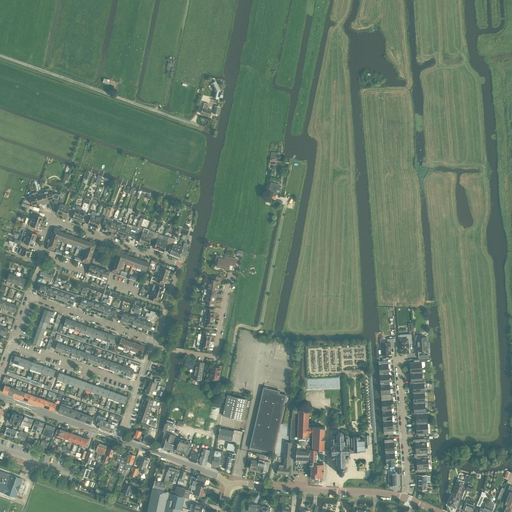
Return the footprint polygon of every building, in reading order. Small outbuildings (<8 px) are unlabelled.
[(215,81),(211,83),(215,91),(213,98),(218,99),(220,91),(215,81)] [(208,109),(209,104),(204,103),(203,108),(202,108),(201,113),(210,116),(211,110),(208,109)] [(271,190),(269,197),(275,198),(277,189),(279,190),(280,186),(272,184),(272,185),(270,184),(269,190),(271,190)] [(49,188),(43,190),(43,192),(45,196),(47,196),(48,200),(54,198),(55,199),(54,202),(57,204),(57,203),(60,195),(57,194),(53,195),(52,191),(50,192),(49,188)] [(32,197),(30,198),(32,205),(38,203),(37,198),(39,198),(38,194),(37,192),(31,193),(32,197)] [(39,198),(37,198),(38,203),(39,205),(44,203),(45,204),(49,203),(48,200),(47,196),(45,196),(43,192),(38,194),(39,198)] [(57,204),(54,210),(57,211),(57,213),(62,215),(65,205),(60,203),(60,204),(57,203),(57,204)] [(65,205),(62,215),(66,217),(67,215),(70,216),(72,209),(69,208),(70,206),(65,205)] [(41,223),(43,217),(38,215),(39,212),(33,210),(32,209),(31,213),(33,214),(31,219),(41,223)] [(72,209),(70,216),(73,217),(72,219),(77,221),(81,210),(76,209),(75,210),(72,209)] [(81,210),(77,221),(82,222),(83,221),(86,222),(88,215),(85,214),(85,212),(81,210)] [(88,215),(86,222),(88,223),(88,224),(93,226),(96,216),(91,214),(91,216),(88,215)] [(96,216),(93,226),(97,228),(98,226),(101,227),(104,220),(105,216),(105,215),(102,214),(101,218),(96,216)] [(105,216),(101,227),(104,228),(103,230),(106,231),(106,229),(109,230),(113,220),(113,219),(108,218),(108,217),(105,216)] [(132,226),(128,237),(131,238),(130,240),(133,240),(135,233),(138,234),(141,227),(143,221),(144,219),(140,217),(139,221),(140,221),(137,227),(132,225),(132,226)] [(39,228),(41,223),(31,219),(29,218),(27,224),(23,222),(22,226),(25,227),(26,227),(33,229),(34,227),(39,228)] [(113,220),(109,230),(112,231),(110,235),(112,236),(118,221),(118,220),(113,218),(113,219),(113,220)] [(118,221),(112,236),(114,236),(116,233),(119,234),(122,223),(123,223),(118,221)] [(122,223),(119,234),(121,235),(120,238),(122,239),(127,225),(127,224),(122,223)] [(127,225),(122,239),(124,240),(125,236),(128,237),(132,226),(127,224),(127,225)] [(32,232),(33,229),(26,227),(25,227),(21,235),(25,236),(35,240),(37,234),(32,232)] [(61,232),(62,229),(55,227),(47,249),(54,252),(58,240),(57,240),(60,232),(61,232)] [(141,227),(138,234),(141,235),(140,236),(138,242),(143,244),(147,234),(149,230),(144,228),(141,227)] [(147,234),(143,244),(149,246),(150,243),(152,244),(153,241),(156,233),(153,231),(153,232),(149,231),(149,230),(147,234)] [(66,234),(61,232),(60,232),(57,240),(58,240),(63,242),(66,234)] [(156,233),(153,241),(156,242),(154,248),(159,250),(163,240),(164,236),(159,235),(160,234),(156,233)] [(18,243),(20,244),(27,247),(27,244),(33,246),(35,240),(25,236),(21,235),(19,241),(19,240),(18,243)] [(163,240),(159,250),(164,252),(166,246),(169,247),(172,238),(164,235),(164,236),(163,240)] [(172,238),(169,247),(171,248),(169,253),(175,255),(178,245),(174,244),(175,239),(172,238)] [(89,264),(94,248),(97,242),(90,239),(89,242),(86,250),(82,262),(89,264)] [(86,250),(89,242),(84,240),(81,248),(86,250)] [(178,245),(175,255),(180,257),(181,253),(183,254),(183,256),(186,257),(188,251),(187,251),(188,248),(186,247),(188,244),(184,242),(183,247),(178,245)] [(29,257),(31,251),(26,249),(27,247),(20,244),(17,253),(19,254),(29,257)] [(125,255),(126,252),(119,250),(111,272),(118,275),(122,263),(125,255)] [(130,256),(125,255),(122,263),(127,265),(130,256)] [(218,261),(217,267),(229,269),(230,264),(235,265),(237,259),(225,257),(224,260),(221,260),(222,257),(216,256),(215,261),(218,261)] [(159,263),(158,266),(160,267),(158,272),(169,276),(171,270),(166,269),(167,266),(159,263)] [(92,275),(95,266),(90,265),(87,273),(92,275)] [(107,282),(108,279),(107,279),(110,272),(105,270),(102,278),(105,279),(104,281),(107,282)] [(13,282),(16,272),(15,271),(14,275),(9,273),(7,280),(13,282)] [(20,277),(16,276),(17,272),(16,272),(13,282),(18,284),(22,274),(21,273),(20,277)] [(152,276),(151,279),(160,282),(160,280),(166,282),(169,276),(158,272),(156,278),(152,276)] [(25,279),(22,278),(23,274),(22,274),(18,284),(24,286),(26,279),(27,280),(29,276),(26,275),(25,279)] [(150,282),(150,283),(154,284),(152,289),(162,293),(164,287),(158,285),(160,282),(151,279),(150,282)] [(208,284),(207,289),(217,290),(217,291),(218,291),(219,288),(217,288),(219,281),(212,280),(211,283),(205,282),(205,284),(208,284)] [(41,284),(39,292),(44,294),(47,287),(41,284)] [(47,287),(44,294),(50,296),(53,289),(53,287),(51,286),(50,288),(47,287)] [(53,289),(50,296),(56,298),(58,291),(59,289),(53,287),(53,289)] [(58,291),(56,298),(62,300),(65,291),(59,289),(58,291)] [(147,294),(146,298),(157,302),(158,299),(160,300),(162,293),(152,289),(150,295),(147,294)] [(206,295),(216,297),(219,297),(220,294),(217,294),(216,294),(217,291),(217,290),(207,289),(206,295)] [(65,291),(62,300),(67,302),(70,293),(65,291)] [(70,293),(67,302),(73,304),(74,300),(77,301),(79,295),(76,294),(76,295),(70,293)] [(209,302),(209,305),(216,307),(217,301),(215,300),(216,297),(206,295),(203,294),(202,296),(206,297),(205,301),(209,302)] [(83,297),(80,296),(78,301),(81,302),(80,305),(86,307),(88,300),(89,298),(87,297),(86,299),(82,298),(83,297)] [(10,303),(7,302),(8,298),(7,298),(3,308),(9,310),(13,300),(12,299),(10,303)] [(88,300),(86,307),(92,309),(94,302),(95,300),(92,299),(92,301),(88,300)] [(16,305),(13,304),(14,300),(13,300),(9,310),(15,312),(17,305),(18,306),(19,302),(17,301),(16,305)] [(97,311),(100,304),(94,302),(92,309),(97,311)] [(105,306),(106,304),(103,303),(102,305),(100,304),(97,311),(103,313),(105,306)] [(108,316),(111,308),(105,306),(103,313),(108,316)] [(112,307),(111,308),(108,316),(114,318),(115,315),(118,316),(120,310),(112,307)] [(127,322),(129,315),(124,313),(124,311),(125,309),(122,308),(121,310),(119,316),(122,317),(121,320),(127,322)] [(214,310),(214,309),(204,308),(203,311),(205,312),(204,317),(214,319),(215,313),(212,313),(213,310),(214,310)] [(53,315),(54,312),(45,309),(43,315),(51,318),(52,315),(53,315)] [(152,323),(156,312),(151,311),(150,314),(149,313),(148,317),(146,321),(144,328),(150,330),(152,323)] [(49,324),(51,318),(43,315),(41,321),(47,323),(49,324)] [(132,324),(135,317),(129,315),(127,322),(132,324)] [(138,326),(141,319),(141,317),(139,316),(138,318),(135,317),(132,324),(138,326)] [(213,324),(214,319),(204,317),(203,322),(202,322),(201,326),(211,327),(210,327),(210,324),(213,324)] [(69,328),(71,321),(66,319),(63,326),(69,328)] [(144,328),(146,321),(141,319),(138,326),(144,328)] [(45,329),(47,323),(41,321),(38,326),(45,329)] [(75,330),(77,323),(71,321),(69,328),(75,330)] [(8,328),(4,327),(5,324),(4,323),(0,334),(6,336),(9,329),(10,329),(11,325),(9,325),(8,328)] [(85,334),(88,326),(82,324),(80,332),(85,334)] [(43,335),(45,329),(38,326),(37,332),(43,335)] [(91,336),(93,328),(88,326),(85,334),(91,336)] [(210,333),(210,332),(200,330),(199,334),(201,334),(200,340),(210,341),(211,336),(208,335),(209,332),(210,333)] [(41,340),(43,335),(37,332),(34,338),(41,340)] [(107,341),(110,334),(104,332),(102,339),(107,341)] [(115,347),(117,340),(114,339),(115,336),(110,334),(107,341),(113,343),(112,346),(115,347)] [(411,334),(400,335),(400,339),(401,350),(409,349),(408,342),(412,342),(411,336),(411,334)] [(420,337),(420,335),(416,335),(417,349),(427,349),(427,337),(420,337)] [(39,346),(41,340),(34,338),(32,344),(39,346)] [(124,347),(127,340),(121,338),(120,341),(117,340),(115,347),(117,348),(118,345),(124,347)] [(382,355),(384,354),(390,354),(390,348),(394,348),(393,338),(387,339),(387,342),(381,343),(382,355)] [(130,350),(133,342),(127,340),(124,347),(130,350)] [(209,347),(210,341),(200,340),(199,345),(198,345),(197,348),(207,350),(206,350),(206,347),(209,347)] [(136,352),(139,344),(133,342),(130,350),(136,352)] [(60,352),(63,345),(57,343),(55,350),(60,352)] [(142,354),(144,347),(139,344),(136,352),(142,354)] [(66,354),(68,347),(63,345),(60,352),(66,354)] [(82,359),(85,352),(79,351),(77,358),(82,359)] [(93,363),(96,356),(90,354),(88,361),(93,363)] [(12,356),(10,363),(13,364),(13,362),(19,364),(21,358),(16,356),(15,357),(12,356)] [(99,365),(101,358),(96,356),(93,363),(99,365)] [(21,358),(19,364),(25,367),(27,360),(21,358)] [(104,367),(107,360),(101,358),(99,365),(104,367)] [(378,361),(379,369),(387,369),(387,364),(388,364),(388,360),(386,360),(386,358),(382,358),(382,361),(378,361)] [(27,360),(25,367),(30,369),(33,362),(27,360)] [(196,362),(185,360),(184,367),(195,369),(193,379),(201,381),(202,375),(201,374),(202,369),(200,368),(201,362),(196,361),(196,362)] [(421,372),(420,362),(410,363),(410,362),(409,362),(409,363),(410,363),(410,364),(410,373),(421,372)] [(38,364),(36,371),(42,373),(44,366),(38,364)] [(121,373),(126,375),(129,368),(129,366),(124,364),(123,366),(121,373)] [(219,380),(221,366),(218,365),(218,368),(212,367),(209,378),(213,379),(213,380),(216,381),(216,380),(217,379),(219,380)] [(42,373),(41,375),(47,377),(47,375),(48,375),(50,368),(44,366),(42,373)] [(50,368),(48,375),(53,377),(56,370),(50,368)] [(63,381),(66,375),(60,372),(57,379),(63,381)] [(421,383),(421,372),(410,373),(411,383),(412,383),(421,383)] [(69,383),(71,377),(66,375),(63,381),(69,383)] [(7,382),(8,378),(5,377),(3,381),(2,384),(5,385),(2,392),(8,394),(10,387),(5,385),(6,382),(7,382)] [(74,385),(77,379),(71,377),(69,383),(74,385)] [(150,380),(148,386),(157,389),(159,382),(161,382),(161,379),(156,378),(152,377),(151,381),(150,380)] [(80,387),(82,381),(77,379),(74,385),(80,387)] [(15,389),(13,396),(18,398),(20,390),(21,388),(18,387),(20,382),(20,381),(18,380),(18,381),(15,389)] [(86,389),(88,383),(82,381),(80,387),(86,389)] [(91,391),(94,385),(88,383),(86,389),(91,391)] [(421,383),(412,383),(413,393),(412,393),(423,393),(422,383),(421,383)] [(97,393),(99,387),(94,385),(91,391),(97,393)] [(148,386),(146,392),(152,394),(153,391),(158,393),(157,395),(159,395),(161,396),(163,392),(161,391),(159,390),(157,389),(148,386)] [(102,395),(105,389),(99,387),(97,393),(102,395)] [(108,397),(111,391),(105,389),(102,395),(108,397)] [(380,390),(381,398),(392,397),(392,395),(390,395),(390,393),(389,393),(389,389),(380,390)] [(31,394),(32,391),(29,390),(28,393),(26,392),(23,400),(28,401),(31,394)] [(273,452),(282,410),(286,395),(263,390),(250,447),(273,452)] [(114,399),(116,393),(111,391),(108,397),(114,399)] [(119,401),(122,395),(116,393),(114,399),(119,401)] [(424,403),(423,393),(412,393),(413,393),(413,403),(424,403)] [(125,403),(128,397),(122,395),(119,401),(125,403)] [(242,420),(247,400),(227,395),(223,416),(242,420)] [(144,397),(142,403),(157,408),(158,407),(152,405),(154,400),(144,397)] [(393,399),(392,397),(381,398),(382,406),(390,405),(389,401),(391,401),(391,399),(393,399)] [(63,414),(66,407),(67,405),(61,403),(58,412),(63,414)] [(157,408),(142,403),(140,408),(150,412),(151,407),(157,409),(157,408)] [(424,413),(424,403),(413,403),(413,404),(414,413),(414,414),(415,414),(424,413)] [(71,409),(72,407),(70,406),(69,408),(66,407),(63,414),(69,416),(71,409)] [(140,408),(138,414),(153,419),(154,418),(148,416),(150,412),(140,408)] [(74,418),(77,411),(75,410),(71,409),(69,416),(74,418)] [(298,437),(297,441),(296,451),(295,451),(294,461),(309,461),(310,449),(311,436),(308,436),(308,433),(308,427),(309,410),(293,410),(292,419),(291,418),(290,437),(294,438),(294,437),(298,437)] [(9,422),(14,423),(15,421),(17,414),(18,414),(13,412),(9,422)] [(85,422),(88,415),(82,413),(80,420),(85,422)] [(424,413),(415,414),(416,424),(426,423),(426,413),(424,413)] [(22,416),(18,414),(17,414),(15,421),(14,423),(17,424),(19,425),(22,416)] [(153,419),(138,414),(136,420),(146,423),(147,418),(153,420),(153,419)] [(90,424),(93,417),(88,415),(85,422),(90,424)] [(98,421),(96,426),(100,428),(101,428),(104,418),(104,417),(98,415),(96,421),(98,421)] [(25,429),(25,428),(29,418),(24,416),(21,424),(21,426),(20,427),(25,429)] [(25,428),(28,428),(30,429),(33,420),(29,418),(25,428)] [(166,419),(162,431),(165,432),(168,425),(173,427),(175,422),(166,419)] [(32,428),(31,430),(33,431),(36,432),(37,429),(39,422),(35,420),(32,428)] [(427,434),(426,423),(416,424),(416,434),(417,434),(417,437),(424,436),(424,434),(427,434)] [(47,436),(50,426),(46,424),(42,434),(47,436)] [(392,430),(391,425),(383,426),(384,434),(388,434),(388,437),(392,436),(392,434),(393,434),(393,430),(392,430)] [(51,438),(52,435),(55,427),(50,426),(47,436),(51,438)] [(149,445),(152,438),(149,437),(152,427),(148,426),(142,442),(149,445)] [(3,433),(10,436),(10,435),(12,429),(8,427),(5,427),(3,433)] [(324,427),(313,427),(308,427),(308,433),(313,433),(312,449),(316,449),(324,449),(324,442),(325,434),(324,434),(324,427)] [(232,441),(234,431),(220,428),(218,438),(232,441)] [(57,429),(54,437),(62,440),(66,431),(60,429),(60,430),(57,429)] [(140,442),(142,436),(140,435),(142,431),(136,429),(132,439),(140,442)] [(69,440),(71,433),(66,431),(62,440),(65,441),(66,438),(69,440)] [(332,435),(332,436),(331,437),(331,436),(330,437),(331,437),(331,440),(330,440),(330,441),(330,445),(331,445),(331,446),(329,446),(330,454),(331,454),(332,458),(331,458),(331,459),(332,459),(336,458),(336,462),(336,463),(337,467),(336,467),(336,468),(337,468),(338,468),(339,469),(337,469),(337,470),(337,471),(339,471),(339,472),(338,472),(339,472),(339,474),(340,474),(339,472),(343,472),(343,473),(344,473),(344,472),(345,472),(346,472),(346,471),(347,471),(348,470),(347,470),(347,469),(348,468),(347,468),(347,467),(346,467),(346,463),(346,462),(345,458),(349,458),(350,458),(351,458),(351,457),(350,457),(350,453),(351,453),(355,453),(355,451),(361,451),(366,450),(366,446),(368,446),(368,444),(370,444),(370,434),(365,434),(359,435),(359,436),(354,436),(354,437),(349,437),(349,436),(348,435),(348,434),(347,434),(347,435),(346,435),(345,434),(345,435),(344,436),(343,436),(343,434),(344,433),(343,433),(341,431),(342,431),(341,431),(339,431),(338,431),(338,432),(337,433),(336,433),(336,434),(336,436),(336,437),(335,437),(334,435),(332,435)] [(172,453),(172,452),(175,445),(173,445),(176,436),(168,433),(163,449),(163,450),(168,451),(172,453)] [(88,439),(82,437),(80,443),(80,444),(79,446),(82,447),(82,444),(85,446),(88,439)] [(416,443),(417,447),(426,447),(425,442),(427,442),(426,438),(413,439),(413,442),(415,442),(415,443),(416,443)] [(191,446),(192,443),(179,439),(173,453),(187,458),(191,446)] [(385,448),(393,447),(393,443),(394,443),(394,439),(384,440),(385,448)] [(290,466),(290,459),(292,443),(285,442),(283,458),(283,465),(278,464),(278,470),(277,470),(276,473),(277,474),(277,475),(278,475),(279,475),(280,474),(281,473),(285,474),(285,476),(289,476),(290,466)] [(233,451),(235,445),(228,443),(227,449),(233,451)] [(103,444),(99,455),(101,456),(102,453),(104,454),(107,446),(103,444)] [(112,448),(109,447),(106,454),(104,458),(103,462),(106,463),(109,456),(112,457),(113,453),(116,454),(118,450),(115,449),(113,448),(114,448),(112,447),(112,448)] [(414,456),(427,455),(427,451),(426,451),(426,447),(417,447),(417,452),(415,452),(416,454),(414,454),(414,456)] [(207,460),(210,450),(203,448),(201,456),(204,457),(203,459),(207,460)] [(319,463),(316,463),(316,449),(312,449),(310,449),(310,461),(309,464),(311,464),(310,477),(318,477),(319,477),(323,477),(323,472),(323,468),(323,462),(319,462),(319,463)] [(219,467),(222,452),(215,450),(212,465),(219,467)] [(89,463),(93,453),(88,451),(84,462),(89,463)] [(197,462),(199,454),(191,452),(189,459),(197,462)] [(225,455),(222,467),(229,468),(231,458),(235,459),(236,454),(229,452),(228,456),(225,455)] [(125,467),(124,468),(127,469),(127,467),(130,468),(132,464),(135,455),(129,454),(125,467)] [(418,464),(427,463),(426,459),(428,458),(427,455),(414,456),(414,458),(416,458),(416,459),(418,459),(418,464)] [(122,473),(124,465),(126,459),(118,456),(116,462),(120,463),(117,471),(122,473)] [(205,465),(207,460),(203,459),(204,457),(201,456),(198,463),(205,465)] [(146,469),(149,460),(142,458),(141,461),(140,461),(139,464),(140,464),(139,467),(142,468),(141,472),(146,474),(147,470),(146,469)] [(394,462),(394,458),(385,458),(386,466),(390,466),(390,469),(394,468),(394,466),(396,466),(395,462),(394,462)] [(256,470),(258,461),(252,460),(250,469),(256,470)] [(263,472),(265,463),(258,461),(256,470),(263,472)] [(427,463),(418,464),(418,468),(417,468),(417,470),(415,470),(415,472),(429,471),(428,467),(427,467),(427,463)] [(79,475),(80,475),(87,478),(90,469),(83,467),(82,467),(79,475)] [(170,482),(170,481),(174,469),(169,467),(167,472),(164,480),(170,482)] [(179,470),(174,469),(170,481),(175,483),(179,470)] [(0,491),(16,497),(22,479),(15,476),(4,472),(0,470),(0,491)] [(178,481),(177,483),(182,485),(184,479),(186,473),(181,471),(179,478),(178,481)] [(206,478),(198,475),(197,476),(197,475),(196,478),(191,476),(190,479),(194,480),(198,482),(205,484),(206,478)] [(426,475),(418,475),(418,490),(426,490),(426,482),(430,482),(430,476),(426,476),(426,475)] [(451,495),(447,504),(455,507),(460,495),(459,495),(461,488),(465,489),(467,483),(468,482),(464,481),(459,479),(453,496),(451,495)] [(164,490),(166,483),(155,480),(153,487),(164,490)] [(205,496),(206,492),(205,492),(206,487),(198,484),(198,482),(194,480),(192,485),(197,486),(195,493),(205,496)] [(128,496),(131,486),(126,484),(122,494),(128,496)] [(188,498),(190,490),(177,486),(175,494),(188,498)] [(498,505),(504,489),(501,487),(495,504),(498,505)] [(182,510),(185,498),(174,495),(172,494),(168,493),(169,493),(153,488),(147,511),(180,511),(181,510),(182,510)] [(511,511),(511,492),(510,491),(505,504),(506,505),(503,511),(511,511)] [(474,505),(476,501),(467,498),(465,502),(462,510),(467,511),(471,511),(474,505)] [(196,511),(201,511),(203,506),(193,503),(191,511),(196,511)] [(256,511),(258,505),(254,504),(249,503),(248,511),(250,511),(256,511)]
